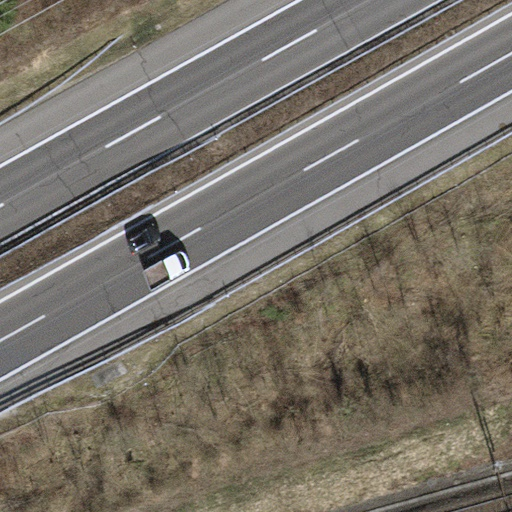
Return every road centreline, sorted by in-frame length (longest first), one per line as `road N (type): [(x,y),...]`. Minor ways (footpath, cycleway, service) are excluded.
road 1 (motorway): [(0,343),(511,55)]
road 2 (motorway): [(368,0),(0,204)]
